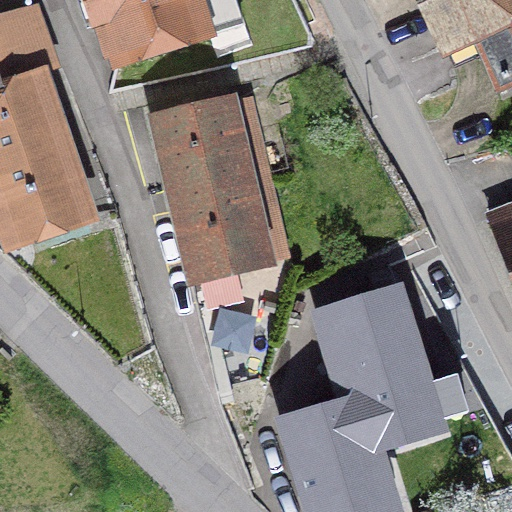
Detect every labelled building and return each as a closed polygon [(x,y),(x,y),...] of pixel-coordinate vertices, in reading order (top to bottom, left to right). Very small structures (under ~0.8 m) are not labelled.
[(93,0),(115,67),(211,36),(206,22),(238,11),(234,0),(93,0)] [(476,36),(500,91),(511,85),(511,0),(423,0),(446,50),(476,36)] [(32,7),(0,15),(0,77),(2,84),(40,72),(54,68),(32,7)] [(0,85),(0,216),(10,248),(89,221),(40,72),(2,84),(0,85)] [(152,117),(192,283),(269,265),(259,221),(276,217),(267,177),(250,181),(230,99),(152,117)] [(511,210),(489,219),(511,279),(511,210)] [(345,413),(357,409),(376,450),(439,430),(396,290),(327,313),(335,340),(324,344),(334,374),(345,370),(352,393),(340,397),(345,413)] [(394,511),(376,450),(357,409),(345,413),(325,419),(328,429),(302,437),(299,428),(286,432),(310,511),(394,511)]
